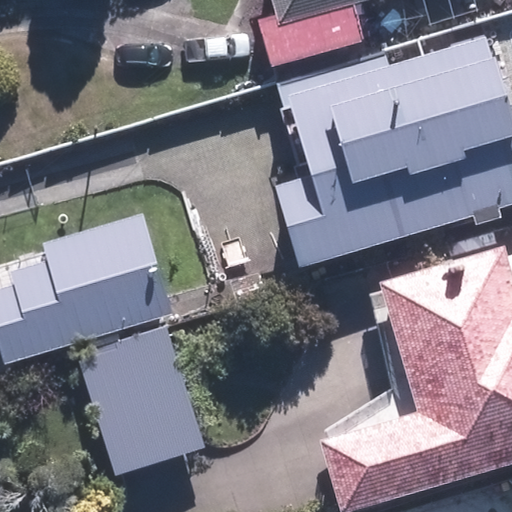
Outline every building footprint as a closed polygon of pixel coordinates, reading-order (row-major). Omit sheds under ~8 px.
[(266,0),(271,16),(254,21),(268,70),(360,44),(350,8),(379,0),(266,0)] [(383,51),(274,85),(302,176),(269,187),(295,271),(469,217),(472,228),(496,221),(494,211),(511,205),(511,117),(506,120),(481,39),(388,67),(383,51)] [(141,216),(39,244),(44,262),(4,273),(7,282),(0,284),(0,364),(169,317),(141,216)] [(334,511),(361,511),(511,465),(511,290),(499,248),(371,288),(411,415),(313,445),(334,511)] [(77,354),(112,476),(205,449),(170,328),(77,354)]
